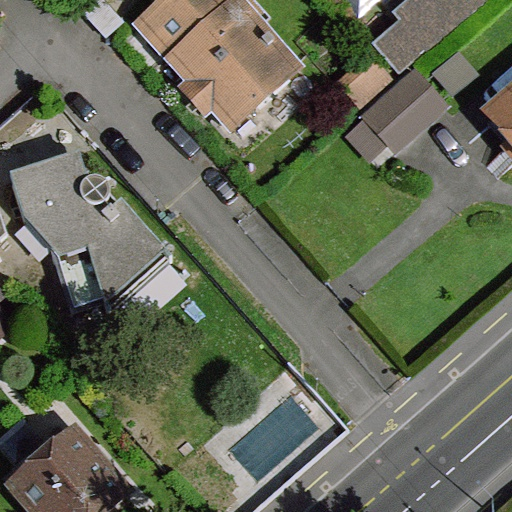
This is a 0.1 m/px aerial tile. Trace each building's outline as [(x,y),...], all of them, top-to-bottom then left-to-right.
[(235,0),(175,0),(132,37),(228,149),(306,83),(235,0)] [(423,0),(395,24),(402,32),(379,51),(400,76),(492,0),(423,0)] [(387,171),(456,101),(419,65),(350,134),(387,171)] [(511,79),(481,109),(511,142),(511,79)] [(80,165),(11,188),(15,216),(54,254),(65,306),(107,300),(164,253),(124,212),(88,192),(80,165)] [(69,417),(2,478),(33,511),(111,511),(135,490),(69,417)]
